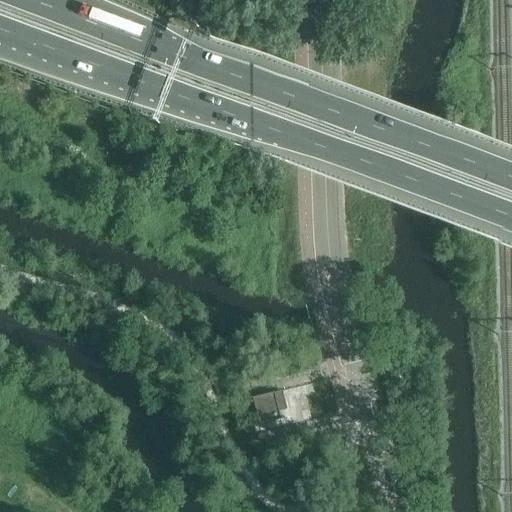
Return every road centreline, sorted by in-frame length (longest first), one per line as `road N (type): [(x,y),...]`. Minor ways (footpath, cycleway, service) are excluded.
road 1 (motorway): [(0,32),(511,222)]
road 2 (unclassified): [(394,511),(328,265),(320,0)]
road 3 (motorway): [(511,178),(31,0)]
